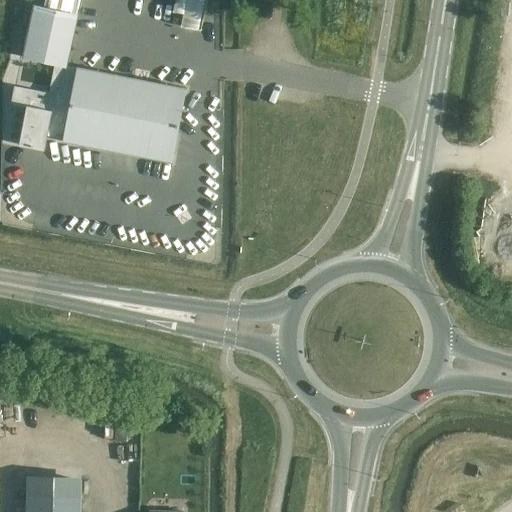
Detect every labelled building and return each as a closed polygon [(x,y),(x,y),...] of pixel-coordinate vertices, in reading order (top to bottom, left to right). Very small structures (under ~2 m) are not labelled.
[(176,0),(173,25),(206,29),(209,0),(176,0)] [(79,15),(34,5),(23,58),(68,69),(79,15)] [(186,90),(79,68),(64,141),(172,163),(186,90)] [(52,111),(28,107),(21,144),(45,149),(52,111)] [(81,511),(82,496),(27,495),(26,511),(81,511)]
